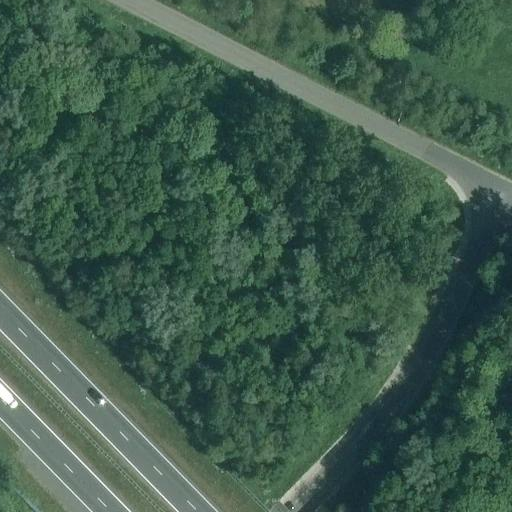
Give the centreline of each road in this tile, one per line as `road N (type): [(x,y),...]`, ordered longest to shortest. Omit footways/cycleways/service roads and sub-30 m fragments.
road 1 (unclassified): [(504,196),(123,0)]
road 2 (tertiary): [(294,511),(416,370),(504,196)]
road 3 (trunk): [(195,511),(0,312)]
road 4 (trunk): [(0,401),(108,511)]
